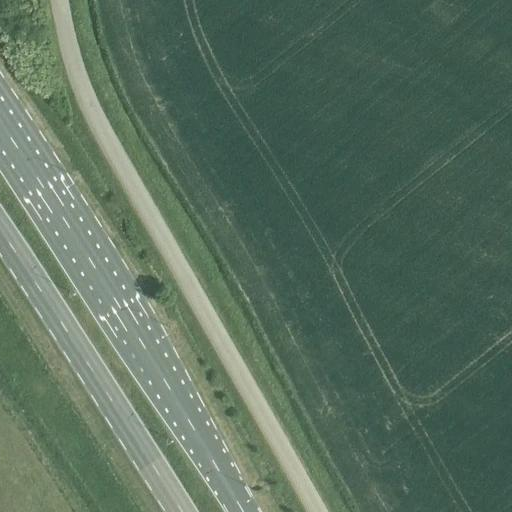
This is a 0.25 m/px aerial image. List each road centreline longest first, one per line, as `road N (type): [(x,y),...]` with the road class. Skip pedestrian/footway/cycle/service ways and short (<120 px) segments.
road 1 (unclassified): [(315,511),(101,128),(67,52),(56,0)]
road 2 (primary): [(242,511),(0,115)]
road 3 (primary): [(0,227),(181,511)]
road 4 (track): [(0,331),(124,511)]
